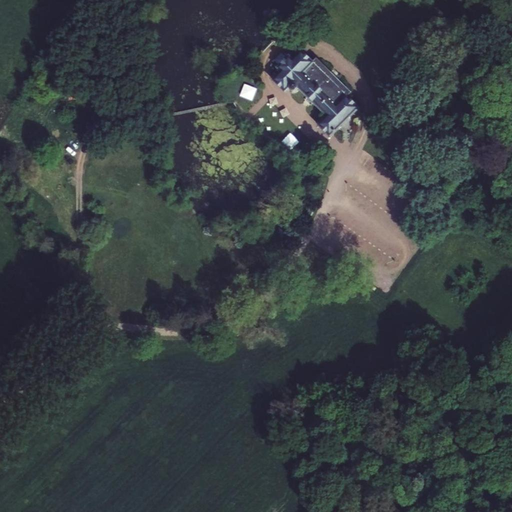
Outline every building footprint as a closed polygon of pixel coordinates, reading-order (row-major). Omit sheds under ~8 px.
[(280,74),(292,86),(296,82),(296,85),(298,88),(301,88),(302,87),(304,84),(332,112),(325,119),(338,132),(348,123),(356,115),(365,106),(353,93),(321,58),(309,46),(301,54),(297,50),(284,62),(288,66),(280,74)] [(321,58),(353,93),(358,89),(325,53),(321,58)] [(254,100),(259,89),(248,84),(243,95),(254,100)] [(93,130),(113,105),(109,100),(87,125),(93,130)] [(113,105),(93,130),(104,139),(124,114),(113,105)] [(358,116),(356,115),(348,123),(350,125),(352,127),(356,128),(359,125),(361,123),(361,121),(360,118),(358,116)] [(293,133),(284,141),(292,150),(301,141),(293,133)]
